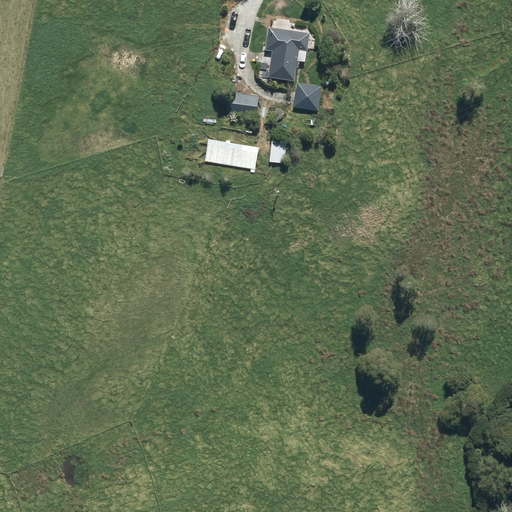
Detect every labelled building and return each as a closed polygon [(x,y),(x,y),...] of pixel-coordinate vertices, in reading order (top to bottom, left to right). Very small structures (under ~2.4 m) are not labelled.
[(309,35),(269,28),(266,51),(273,52),(269,76),(294,80),(299,49),(306,51),(309,35)] [(323,86),(299,82),(295,107),(319,111),(323,86)] [(260,96),(236,93),(230,92),(228,113),(258,117),(260,96)] [(256,169),(257,164),(260,147),(212,139),(210,138),(206,160),(256,169)] [(288,142),(272,141),(270,163),(286,164),(288,142)]
